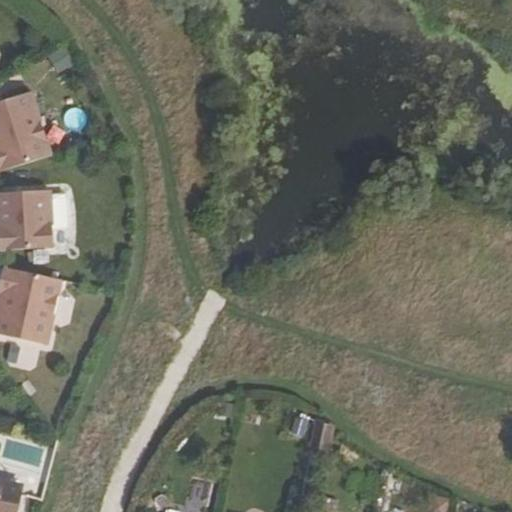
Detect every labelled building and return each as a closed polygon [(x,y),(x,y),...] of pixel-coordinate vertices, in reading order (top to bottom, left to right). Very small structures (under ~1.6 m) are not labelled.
[(0,172),(50,156),(30,93),(0,102),(0,172)] [(0,252),(52,250),(50,195),(0,196),(0,252)] [(0,336),(45,346),(59,281),(1,268),(0,271),(0,336)] [(329,426),(314,423),(310,444),(324,447),(329,426)] [(0,479),(0,511),(15,511),(22,484),(0,479)] [(431,495),(428,511),(445,511),(448,497),(431,495)]
